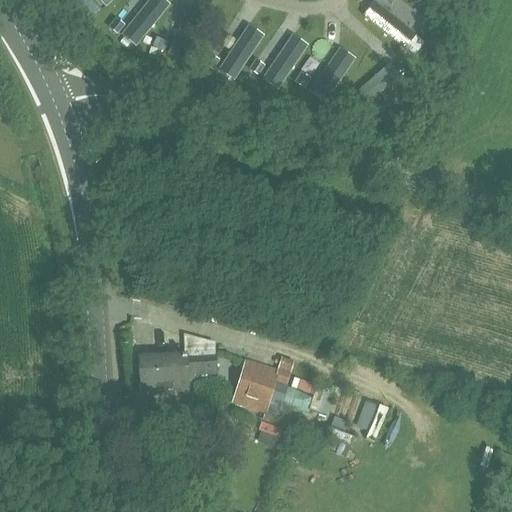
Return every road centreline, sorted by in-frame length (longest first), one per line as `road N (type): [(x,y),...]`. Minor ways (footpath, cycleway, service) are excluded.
road 1 (unclassified): [(54,107),(92,97),(124,103),(511,209)]
road 2 (tertiary): [(104,511),(89,238),(54,107)]
